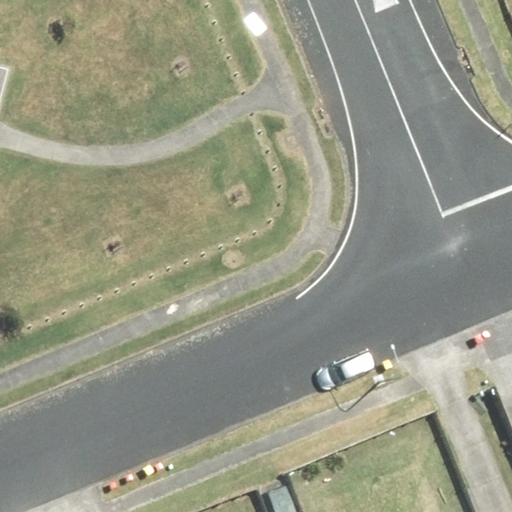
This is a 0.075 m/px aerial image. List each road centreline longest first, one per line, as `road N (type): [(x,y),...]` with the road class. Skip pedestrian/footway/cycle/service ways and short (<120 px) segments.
road 1 (residential): [(0,470),(470,262)]
road 2 (residential): [(470,262),(346,0)]
